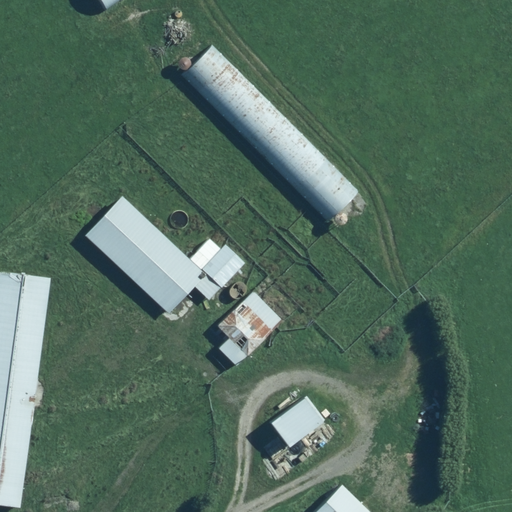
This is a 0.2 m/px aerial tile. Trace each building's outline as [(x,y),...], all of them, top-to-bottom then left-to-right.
[(98,0),(105,9),(117,0),(98,0)] [(209,44),(181,71),(322,216),(350,188),(209,44)] [(119,192),(81,232),(165,315),(193,286),(206,299),(241,262),(222,244),(219,247),(208,237),(187,259),(119,192)] [(50,276),(0,269),(0,502),(18,505),(50,276)] [(235,365),(279,318),(248,289),(215,325),(227,336),(217,348),(235,365)] [(267,419),(284,443),(321,417),(303,392),(288,403),(282,394),(274,400),(280,409),(267,419)] [(368,511),(336,480),(304,511),(368,511)]
